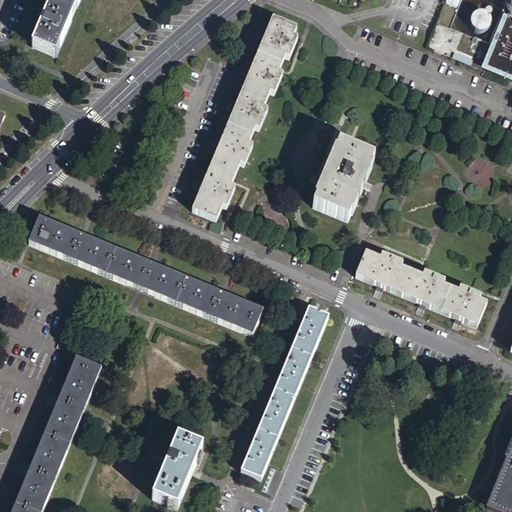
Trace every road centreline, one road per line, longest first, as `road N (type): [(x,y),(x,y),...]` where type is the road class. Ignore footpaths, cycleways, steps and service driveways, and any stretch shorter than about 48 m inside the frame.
road 1 (residential): [(42,172),(360,309)]
road 2 (residential): [(281,511),(360,309)]
road 3 (tertiary): [(232,0),(85,130)]
road 4 (residential): [(360,309),(511,373)]
